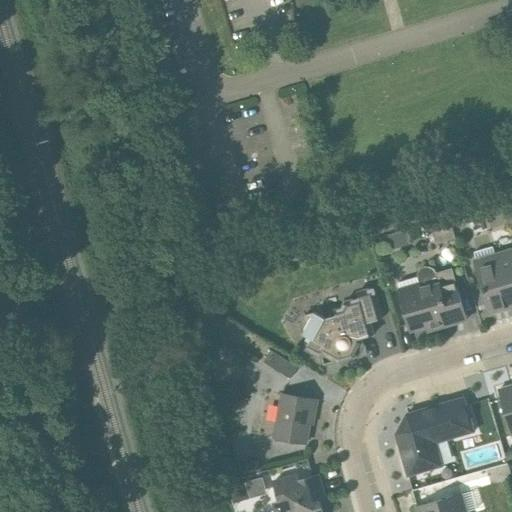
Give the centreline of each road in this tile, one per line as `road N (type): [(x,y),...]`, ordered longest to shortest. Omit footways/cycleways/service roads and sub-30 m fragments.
road 1 (unknown): [(278,77),(308,163),(306,177),(270,196),(240,196),(230,186),(214,87)]
road 2 (residential): [(371,511),(352,424),(370,388),(511,338)]
